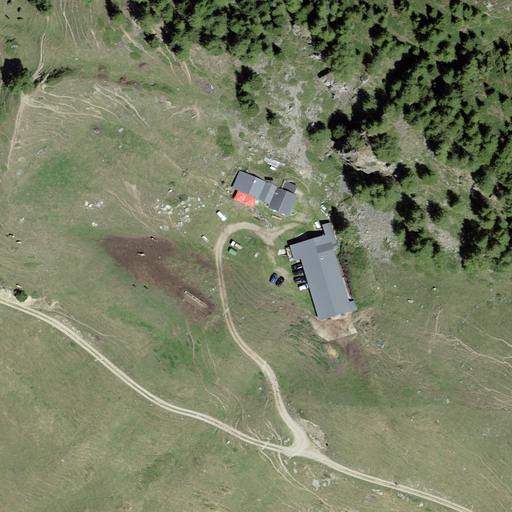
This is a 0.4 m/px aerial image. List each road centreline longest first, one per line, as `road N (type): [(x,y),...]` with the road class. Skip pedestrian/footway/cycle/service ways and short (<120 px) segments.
road 1 (track): [(0,298),(47,317),(159,403),(240,438),(298,451)]
road 2 (track): [(298,451),(271,378),(228,321),(219,253),(224,238),(243,228)]
road 3 (track): [(298,451),(463,511)]
